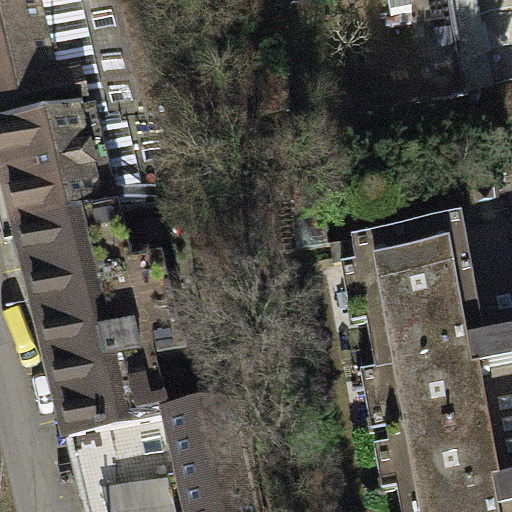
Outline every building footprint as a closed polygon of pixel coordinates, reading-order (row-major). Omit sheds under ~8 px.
[(79,0),(8,0),(0,2),(0,156),(18,236),(165,203),(190,197),(171,114),(147,119),(129,39),(123,40),(113,0),(96,0),(80,4),(79,0)] [(354,0),(374,111),(469,94),(452,0),(354,0)] [(511,0),(459,0),(471,62),(511,54),(511,0)] [(282,59),(252,64),(261,114),(291,109),(282,59)] [(316,170),(290,173),(294,204),(320,201),(316,170)] [(18,236),(67,444),(73,443),(225,406),(196,286),(185,289),(165,203),(18,236)] [(511,511),(511,338),(481,344),(459,224),(349,244),(397,511),(511,511)] [(251,511),(225,406),(73,443),(88,503),(81,505),(82,511),(251,511)]
